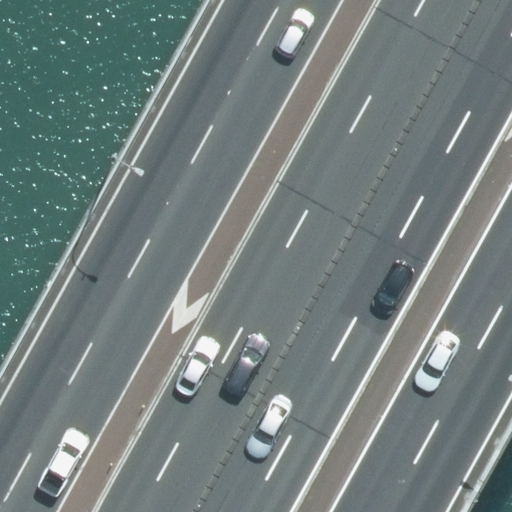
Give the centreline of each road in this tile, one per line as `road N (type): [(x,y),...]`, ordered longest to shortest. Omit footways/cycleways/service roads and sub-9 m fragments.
road 1 (motorway): [(192,511),(476,0)]
road 2 (motorway): [(0,508),(282,0)]
road 3 (motorway): [(511,275),(380,511)]
